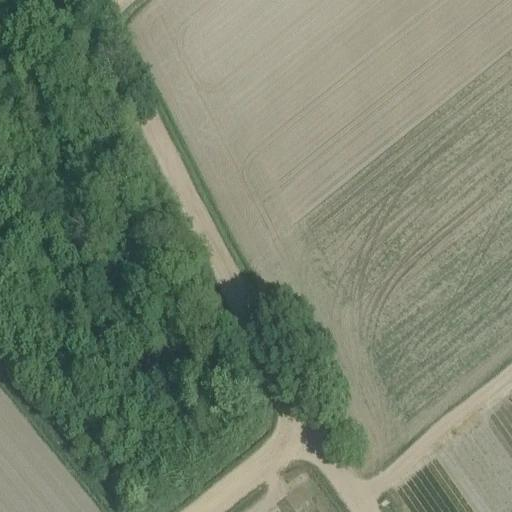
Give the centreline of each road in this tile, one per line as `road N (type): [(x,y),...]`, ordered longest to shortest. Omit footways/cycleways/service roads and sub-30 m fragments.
road 1 (track): [(96,14),(308,428)]
road 2 (track): [(308,428),(203,511)]
